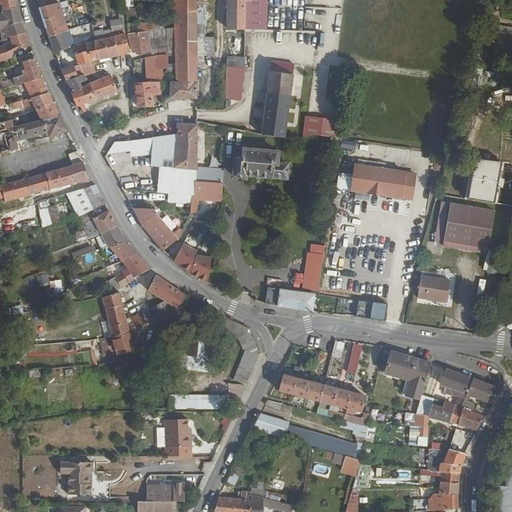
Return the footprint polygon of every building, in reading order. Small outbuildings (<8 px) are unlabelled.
[(0,0),(0,5),(1,5),(2,11),(16,9),(14,0),(0,0)] [(175,0),(176,3),(176,10),(176,19),(175,30),(168,31),(168,37),(175,36),(175,68),(168,68),(168,70),(168,77),(176,76),(176,83),(172,83),(172,99),(197,99),(198,99),(199,62),(205,62),(205,56),(214,56),(215,38),(206,38),(206,0),(175,0)] [(229,0),(229,29),(247,29),(247,0),(229,0)] [(247,0),(247,29),(267,30),(267,0),(247,0)] [(38,7),(44,23),(46,28),(57,25),(51,5),(38,7)] [(0,15),(0,28),(0,29),(1,34),(8,33),(9,37),(25,33),(22,24),(18,9),(16,9),(2,11),(3,15),(0,15)] [(113,23),(114,31),(114,32),(126,30),(125,21),(113,23)] [(509,33),(510,27),(497,24),(496,31),(509,33)] [(58,29),(57,25),(46,28),(48,36),(59,33),(59,31),(58,29)] [(48,36),(55,52),(68,49),(63,37),(65,36),(63,31),(59,31),(59,33),(48,36)] [(96,42),(100,60),(119,55),(115,38),(114,32),(114,31),(104,33),(106,40),(96,42)] [(0,62),(6,60),(10,59),(8,53),(14,51),(14,52),(30,46),(25,33),(9,37),(11,43),(5,45),(5,46),(0,48),(0,62)] [(1,34),(3,41),(9,37),(8,33),(1,34)] [(130,35),(134,53),(137,56),(151,52),(151,33),(130,35)] [(63,37),(68,49),(71,48),(73,47),(67,35),(65,36),(63,37)] [(115,38),(119,55),(130,52),(126,35),(115,38)] [(77,53),(80,65),(76,66),(76,63),(61,67),(68,82),(86,76),(95,73),(92,62),(100,60),(96,42),(86,44),(88,49),(77,53)] [(158,56),(158,69),(161,69),(168,70),(168,68),(168,56),(158,56)] [(6,60),(8,68),(18,64),(16,57),(10,59),(6,60)] [(229,58),(229,68),(246,70),(246,58),(229,58)] [(23,63),(26,75),(14,78),(16,85),(24,83),(40,79),(34,60),(23,63)] [(271,69),(262,136),(284,140),(288,115),(296,66),(273,62),(272,69),(271,69)] [(229,68),(228,91),(244,92),(246,70),(229,68)] [(148,70),(148,77),(161,77),(161,69),(158,69),(148,70)] [(68,82),(72,91),(82,87),(80,83),(87,81),(86,76),(68,82)] [(90,84),(97,100),(118,92),(111,76),(90,84)] [(24,83),(30,96),(34,94),(36,97),(48,94),(40,79),(24,83)] [(135,84),(137,96),(152,95),(150,83),(135,84)] [(150,83),(152,95),(152,96),(161,94),(159,83),(150,83)] [(82,87),(88,103),(97,100),(90,84),(82,87)] [(70,92),(76,107),(80,106),(83,113),(87,112),(84,104),(88,103),(82,87),(72,91),(70,92)] [(20,102),(22,108),(33,105),(36,111),(53,105),(48,94),(36,97),(20,102)] [(137,96),(138,108),(154,107),(152,96),(152,95),(137,96)] [(36,111),(21,115),(20,115),(21,119),(38,115),(41,121),(59,116),(53,105),(36,111)] [(288,115),(284,140),(297,142),(311,135),(317,136),(320,119),(288,115)] [(0,124),(0,153),(1,153),(17,148),(15,141),(33,136),(34,141),(67,132),(59,116),(41,121),(13,129),(11,121),(0,124)] [(177,135),(176,169),(195,169),(194,200),(220,202),(222,184),(204,183),(205,168),(196,167),(197,126),(178,124),(177,135)] [(159,192),(191,196),(189,214),(193,214),(194,200),(195,169),(176,169),(177,135),(152,138),(152,148),(151,167),(162,168),(159,192)] [(126,141),(127,150),(152,148),(152,138),(126,141)] [(114,143),(108,153),(127,150),(126,141),(114,143)] [(236,160),(234,178),(246,179),(246,175),(271,178),(271,177),(287,179),(289,165),(278,163),(279,153),(263,151),(264,147),(256,146),(256,151),(244,149),(243,161),(236,160)] [(69,153),(71,162),(81,160),(79,151),(69,153)] [(67,168),(72,184),(89,180),(82,162),(67,168)] [(358,162),(354,188),(414,196),(418,171),(358,162)] [(433,177),(435,165),(423,163),(421,175),(433,177)] [(46,173),(50,190),(72,184),(67,168),(60,170),(51,172),(46,173)] [(205,168),(204,183),(222,184),(224,170),(205,168)] [(9,182),(0,184),(0,195),(3,195),(5,201),(50,190),(46,173),(9,182)] [(94,197),(100,193),(96,185),(89,187),(94,197)] [(68,199),(78,217),(91,210),(91,211),(105,204),(100,193),(94,197),(89,187),(67,194),(68,199)] [(452,205),(445,242),(444,247),(488,254),(488,249),(495,212),(452,205)] [(40,226),(60,223),(58,206),(38,208),(40,226)] [(141,224),(162,250),(176,238),(151,208),(132,207),(141,224)] [(78,217),(86,231),(93,228),(91,223),(94,221),(94,219),(95,218),(91,211),(91,210),(78,217)] [(91,223),(93,228),(86,231),(80,234),(83,241),(88,240),(96,236),(102,233),(117,226),(109,211),(95,218),(94,219),(94,221),(91,223)] [(102,233),(109,246),(110,246),(125,241),(117,226),(102,233)] [(102,249),(109,246),(102,233),(96,236),(102,249)] [(110,246),(116,255),(110,258),(113,266),(123,262),(124,264),(136,255),(125,241),(110,246)] [(196,253),(182,245),(174,260),(190,273),(206,281),(208,275),(210,259),(194,257),(196,253)] [(76,259),(95,251),(93,247),(74,255),(76,259)] [(307,251),(304,273),(288,271),(286,285),(318,289),(323,253),(307,251)] [(124,264),(126,270),(113,277),(121,288),(123,288),(136,280),(135,277),(149,270),(136,255),(124,264)] [(149,291),(165,303),(177,309),(179,308),(185,297),(157,277),(149,291)] [(420,283),(418,298),(447,302),(450,281),(421,277),(420,283)] [(267,287),(265,304),(273,306),(286,308),(312,312),(315,293),(318,294),(317,291),(290,287),(289,290),(267,287)] [(103,298),(105,309),(123,303),(120,292),(104,298),(103,298)] [(359,300),(356,318),(384,322),(387,304),(359,300)] [(105,309),(108,319),(125,313),(123,303),(105,309)] [(150,311),(156,320),(157,319),(177,309),(165,303),(150,311)] [(177,309),(157,319),(161,326),(182,315),(179,308),(177,309)] [(109,321),(113,337),(130,333),(128,326),(125,313),(108,319),(109,321)] [(217,314),(212,325),(235,337),(240,326),(217,314)] [(130,320),(132,324),(128,326),(130,333),(132,333),(136,331),(146,325),(140,316),(130,320)] [(101,323),(105,338),(113,337),(109,321),(101,323)] [(188,339),(186,355),(180,354),(179,370),(220,374),(223,344),(209,343),(211,328),(203,327),(204,325),(190,323),(189,330),(182,330),(181,338),(188,339)] [(130,333),(135,352),(139,350),(135,335),(137,335),(136,331),(132,333),(130,333)] [(237,336),(242,349),(254,345),(249,332),(237,336)] [(101,338),(106,356),(117,353),(118,356),(135,352),(130,333),(113,337),(105,338),(101,338)] [(336,340),(331,356),(340,358),(345,343),(336,340)] [(347,342),(344,373),(357,374),(361,343),(347,342)] [(245,350),(232,381),(245,386),(258,355),(245,350)] [(80,354),(82,367),(96,366),(93,352),(80,354)] [(387,374),(412,383),(408,396),(422,401),(424,396),(434,366),(394,354),(387,374)] [(448,371),(444,385),(469,395),(475,381),(448,371)] [(283,376),(279,391),(292,395),(297,379),(283,376)] [(297,379),(292,395),(306,398),(311,383),(297,379)] [(475,381),(469,395),(494,404),(500,393),(499,389),(475,381)] [(311,383),(306,398),(320,402),(324,386),(311,383)] [(324,386),(320,402),(333,405),(337,389),(324,386)] [(337,389),(333,405),(347,409),(351,392),(337,389)] [(351,392),(347,409),(361,412),(365,396),(351,392)] [(168,396),(168,410),(227,410),(227,396),(168,396)] [(422,401),(418,415),(430,416),(433,406),(444,408),(445,403),(424,396),(422,401)] [(231,398),(228,406),(236,410),(239,401),(231,398)] [(290,414),(293,407),(267,399),(264,407),(290,414)] [(466,402),(462,410),(463,410),(476,414),(478,406),(466,402)] [(433,406),(430,416),(429,421),(435,423),(436,419),(450,423),(454,407),(445,403),(444,408),(433,406)] [(318,407),(317,413),(327,416),(328,410),(318,407)] [(454,407),(450,423),(459,425),(463,410),(462,410),(454,407)] [(463,410),(459,425),(478,430),(485,417),(476,414),(463,410)] [(337,412),(335,418),(344,420),(345,414),(337,412)] [(234,413),(225,413),(219,425),(227,429),(234,413)] [(401,424),(413,425),(414,413),(402,413),(401,424)] [(260,414),(253,429),(281,437),(284,438),(288,424),(288,422),(260,414)] [(345,414),(344,420),(362,425),(364,419),(345,414)] [(163,418),(164,445),(188,445),(188,433),(186,433),(185,418),(163,418)] [(288,424),(284,438),(310,445),(346,455),(356,458),(359,444),(288,424)] [(363,425),(359,444),(356,458),(363,460),(365,445),(367,426),(363,425)] [(412,427),(411,441),(419,442),(420,437),(420,427),(412,427)] [(420,427),(420,437),(428,438),(429,428),(420,427)] [(419,442),(419,446),(427,446),(428,438),(420,437),(419,442)] [(452,451),(447,464),(462,465),(463,462),(465,457),(466,455),(452,451)] [(340,463),(342,455),(334,453),(332,461),(340,463)] [(46,473),(46,484),(53,484),(54,495),(70,495),(70,484),(67,484),(67,472),(71,472),(71,462),(38,462),(38,473),(46,473)] [(442,463),(441,472),(438,471),(433,489),(439,490),(444,472),(460,474),(462,465),(447,464),(442,463)] [(511,466),(510,471),(506,487),(499,487),(500,510),(500,511),(501,511),(501,510),(500,488),(507,489),(511,471),(511,469),(511,466)] [(511,511),(511,469),(511,471),(507,489),(500,488),(501,510),(501,511),(511,511)] [(225,482),(233,486),(240,474),(232,470),(225,482)] [(444,472),(439,490),(438,495),(440,495),(457,496),(459,482),(460,474),(444,472)] [(148,485),(148,502),(175,502),(187,502),(187,482),(175,482),(175,485),(148,485)] [(251,496),(261,498),(261,490),(258,490),(253,490),(253,494),(244,494),(244,501),(251,502),(251,496)] [(261,490),(261,498),(279,501),(280,493),(264,490),(261,490)] [(433,500),(434,505),(416,507),(416,511),(458,510),(457,496),(440,495),(441,499),(433,500)] [(251,502),(250,511),(260,511),(261,505),(291,510),(292,503),(279,501),(261,498),(251,496),(251,502)] [(219,497),(214,511),(224,511),(226,498),(219,497)] [(226,498),(224,511),(239,511),(240,501),(235,500),(235,499),(226,498)] [(240,501),(239,511),(250,511),(251,502),(244,501),(240,501)] [(139,502),(138,511),(174,511),(175,502),(148,502),(139,502)]
